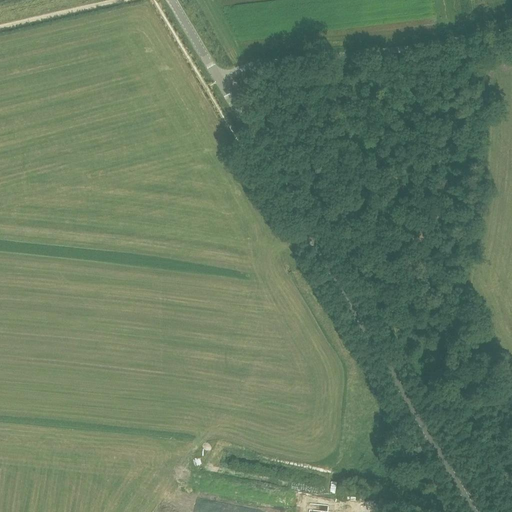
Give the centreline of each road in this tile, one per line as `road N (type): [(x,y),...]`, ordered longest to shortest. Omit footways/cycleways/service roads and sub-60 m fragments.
road 1 (unclassified): [(479,511),(219,80)]
road 2 (unclassified): [(219,80),(262,63),(482,34)]
road 3 (track): [(128,0),(0,29)]
